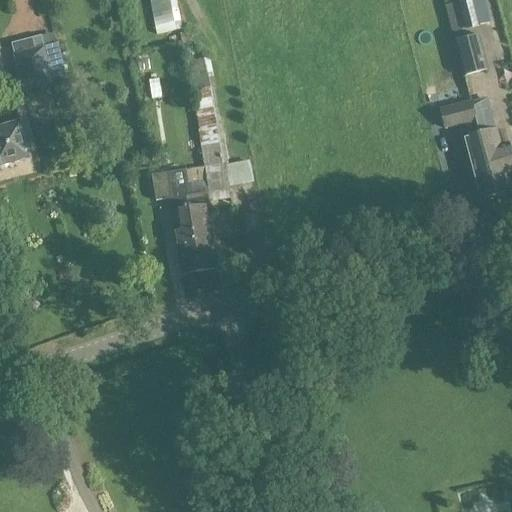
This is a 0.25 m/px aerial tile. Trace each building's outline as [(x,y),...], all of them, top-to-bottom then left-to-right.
[(161,0),(164,24),(184,22),(181,0),(161,0)] [(463,77),(486,71),(478,38),(454,44),(463,77)] [(63,76),(55,45),(13,56),(21,87),(63,76)] [(188,186),(184,187),(187,204),(209,201),(208,195),(229,192),(228,187),(252,183),(249,165),(224,169),(212,88),(214,88),(210,62),(189,65),(190,68),(198,120),(196,121),(206,183),(188,186)] [(160,68),(164,87),(173,85),(170,66),(160,68)] [(445,130),(476,123),(471,103),(440,111),(445,130)] [(0,108),(0,171),(5,170),(6,166),(29,160),(19,124),(14,105),(0,108)] [(496,130),(479,135),(495,196),(511,192),(508,177),(511,176),(511,163),(507,144),(500,146),(496,130)] [(462,139),(478,201),(495,196),(479,135),(462,139)] [(167,175),(152,177),(156,202),(168,200),(171,200),(172,206),(187,204),(184,187),(188,186),(185,172),(167,175)] [(171,200),(168,200),(171,214),(181,276),(199,273),(198,271),(193,240),(188,211),(187,204),(172,206),(171,200)] [(209,201),(187,204),(188,211),(193,240),(198,271),(199,273),(216,270),(206,208),(210,208),(209,201)]
